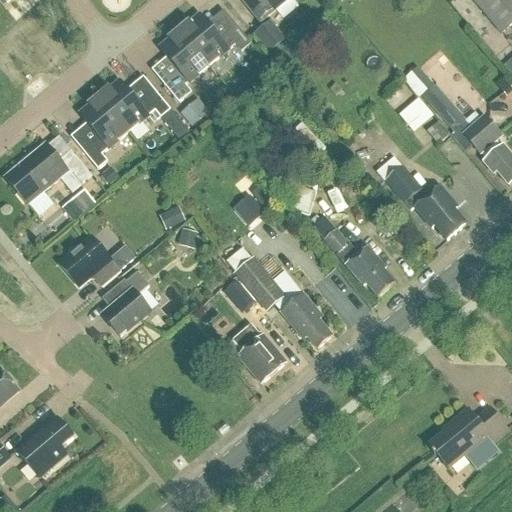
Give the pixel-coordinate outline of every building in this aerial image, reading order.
[(240,0),(261,25),(291,0),(240,0)] [(511,0),(470,0),(501,37),(511,28),(511,0)] [(180,34),(209,69),(236,48),(242,55),(252,46),(236,28),(220,41),(200,18),(180,34)] [(288,42),(272,23),(255,37),(271,56),(288,42)] [(164,88),(179,106),(189,98),(183,91),(209,69),(180,34),(160,51),(180,74),(164,88)] [(498,175),(509,189),(511,186),(511,163),(510,161),(511,158),(503,148),(498,152),(493,147),(502,140),(486,120),(471,133),(439,95),(441,94),(436,88),(439,85),(431,76),(427,79),(424,76),(411,88),(459,144),(466,137),(487,162),(484,164),(495,178),(498,175)] [(381,95),(407,126),(425,110),(400,80),(381,95)] [(100,101),(129,136),(156,114),(161,121),(171,113),(156,94),(140,108),(120,84),(100,101)] [(83,154),(99,173),(108,164),(103,157),(129,136),(100,101),(80,117),(100,141),(83,154)] [(200,101),(181,116),(193,131),(212,115),(200,101)] [(191,137),(181,125),(171,133),(181,145),(191,137)] [(93,179),(72,154),(60,164),(46,147),(6,181),(29,208),(61,182),(73,196),(93,179)] [(436,228),(448,243),(468,227),(456,212),(459,210),(441,188),(427,200),(421,192),(422,192),(394,159),(377,174),(385,183),(385,185),(405,207),(409,205),(415,210),(433,231),(436,228)] [(113,169),(104,176),(113,188),(122,180),(113,169)] [(471,198),(480,190),(463,170),(454,178),(471,198)] [(267,185),(254,197),(265,209),(278,197),(267,185)] [(291,212),(312,218),(318,195),(298,189),(291,212)] [(252,197),(236,211),(248,226),(264,212),(252,197)] [(63,212),(73,225),(83,217),(72,204),(63,212)] [(179,209),(160,219),(167,234),(186,224),(179,209)] [(180,252),(196,255),(199,239),(183,235),(180,252)] [(242,268),(258,255),(242,236),(226,249),(242,268)] [(111,262),(92,240),(59,267),(80,291),(91,282),(96,282),(103,290),(122,275),(121,274),(111,262)] [(345,269),(346,268),(364,290),(367,287),(378,300),(395,286),(385,274),(386,272),(368,250),(358,258),(349,247),(336,258),(345,269)] [(125,250),(111,262),(121,274),(136,262),(125,250)] [(253,261),(235,275),(267,315),(276,309),(287,300),(278,287),(273,282),(263,270),(255,260),(253,261)] [(127,285),(125,283),(103,302),(111,312),(103,319),(121,341),(152,315),(138,299),(150,289),(138,275),(127,285)] [(241,316),(255,305),(239,286),(226,297),(241,316)] [(287,300),(276,309),(282,316),(305,343),(308,340),(319,352),(334,339),(321,323),(324,320),(304,297),(299,290),(287,300)] [(265,338),(263,339),(252,327),(233,342),(244,355),(239,360),(263,387),(288,365),(265,338)] [(0,410),(19,395),(14,388),(14,384),(9,378),(5,378),(0,372),(0,410)] [(429,448),(449,472),(489,439),(494,446),(509,433),(491,410),(477,422),(469,412),(450,427),(452,429),(429,448)] [(17,453),(40,481),(67,458),(62,452),(74,441),(58,422),(38,439),(36,437),(17,453)] [(0,470),(11,462),(0,449),(0,470)]
